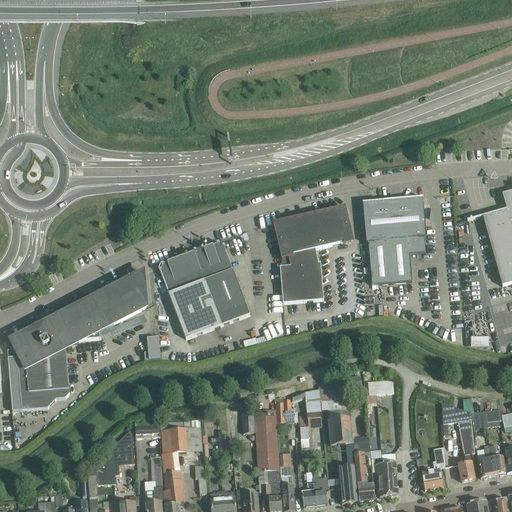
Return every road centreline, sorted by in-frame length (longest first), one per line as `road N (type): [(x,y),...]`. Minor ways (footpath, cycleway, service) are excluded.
road 1 (track): [(0,500),(49,484),(133,414),(233,400),(356,362),(389,364),(462,391),(511,389)]
road 2 (unclassified): [(0,319),(165,239),(292,196),(434,171),(511,168)]
road 3 (secondary): [(511,65),(320,138),(164,160)]
road 4 (secondary): [(166,181),(304,160),(511,82)]
road 5 (motorway): [(0,9),(297,0)]
road 6 (motorway): [(164,160),(100,154),(74,140),(50,104),(45,52)]
road 7 (residential): [(387,511),(511,486)]
road 8 (secondary): [(48,214),(75,192),(166,181)]
